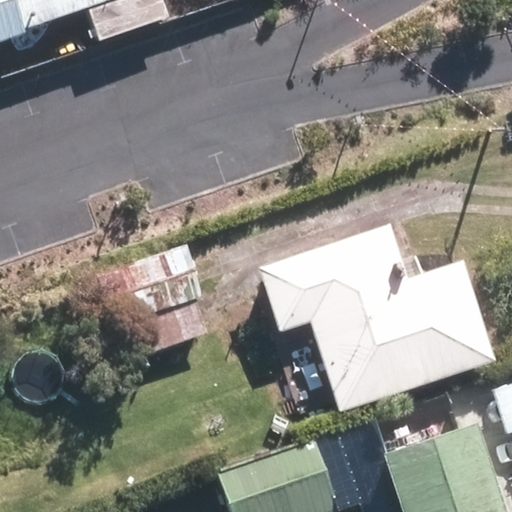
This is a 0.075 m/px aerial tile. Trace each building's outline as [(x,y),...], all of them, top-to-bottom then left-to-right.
[(0,0),(0,27),(83,0),(0,0)] [(385,235),(264,273),(281,325),(312,316),(340,404),(484,358),(457,271),(402,289),(385,235)] [(82,278),(101,332),(123,325),(134,357),(206,332),(194,300),(204,296),(185,242),(82,278)] [(511,380),(486,388),(503,440),(511,436),(511,380)] [(495,511),(470,438),(383,466),(398,511),(495,511)] [(306,451),(224,482),(234,511),(316,511),(328,508),(306,451)]
